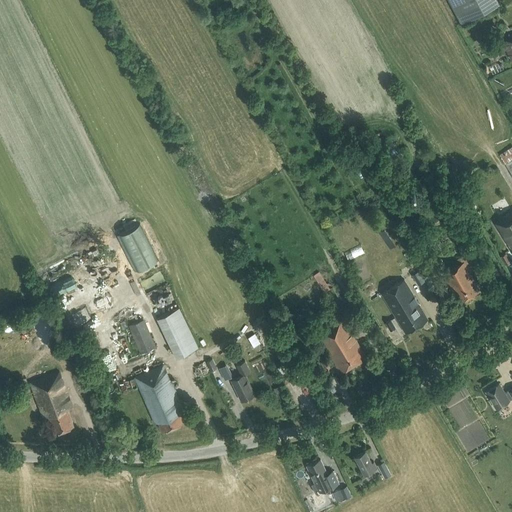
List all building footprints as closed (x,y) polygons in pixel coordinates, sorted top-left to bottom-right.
[(497,0),(449,0),(461,22),(498,2),(497,0)] [(511,39),(503,44),(504,45),(502,46),(500,42),(488,48),(494,60),(506,54),(504,51),(506,50),(511,61),(511,39)] [(511,146),(498,155),(510,173),(511,176),(511,146)] [(433,186),(446,179),(441,172),(439,173),(423,147),(416,150),(432,177),(429,178),(433,186)] [(391,148),(384,156),(389,161),(396,154),(391,148)] [(511,217),(497,226),(510,250),(511,252),(511,217)] [(139,223),(116,235),(134,271),(157,259),(139,223)] [(459,264),(443,273),(458,301),(479,289),(469,271),(476,267),(467,253),(457,259),(459,264)] [(109,254),(87,258),(88,266),(84,267),(85,270),(111,265),(109,254)] [(57,278),(65,290),(76,283),(72,277),(82,270),(79,265),(57,278)] [(95,294),(109,281),(114,286),(122,279),(116,273),(112,277),(106,270),(88,286),(95,294)] [(418,285),(424,281),(418,270),(411,274),(418,285)] [(435,270),(428,274),(423,277),(429,288),(434,285),(440,298),(448,294),(435,270)] [(428,319),(404,279),(381,293),(405,332),(428,319)] [(115,289),(92,301),(98,312),(121,299),(115,289)] [(179,307),(175,309),(157,318),(176,358),(198,347),(179,307)] [(366,356),(341,316),(316,332),(333,359),(327,362),(325,358),(320,361),(326,369),(335,363),(340,371),(366,356)] [(128,325),(140,353),(155,346),(143,318),(128,325)] [(389,329),(394,327),(390,319),(385,322),(389,329)] [(248,337),(253,347),(260,343),(254,333),(248,337)] [(206,361),(210,370),(217,367),(212,358),(206,361)] [(231,380),(241,400),(254,394),(244,374),(250,371),(245,360),(236,365),(241,375),(231,380)] [(162,364),(143,373),(134,377),(154,423),(157,422),(161,430),(184,420),(180,413),(184,411),(162,364)] [(54,432),(73,424),(67,409),(73,407),(59,371),(30,383),(43,418),(48,416),(54,432)] [(498,383),(486,391),(496,408),(509,400),(508,399),(511,396),(511,387),(508,390),(509,390),(504,393),(498,383)] [(257,433),(240,437),(242,445),(259,440),(257,433)] [(354,456),(364,475),(377,468),(374,461),(371,463),(365,451),(354,456)] [(307,465),(316,485),(327,479),(330,486),(338,482),(332,470),(327,473),(320,459),(307,465)] [(378,464),(384,477),(391,474),(384,461),(378,464)] [(315,498),(317,506),(327,503),(324,495),(315,498)]
